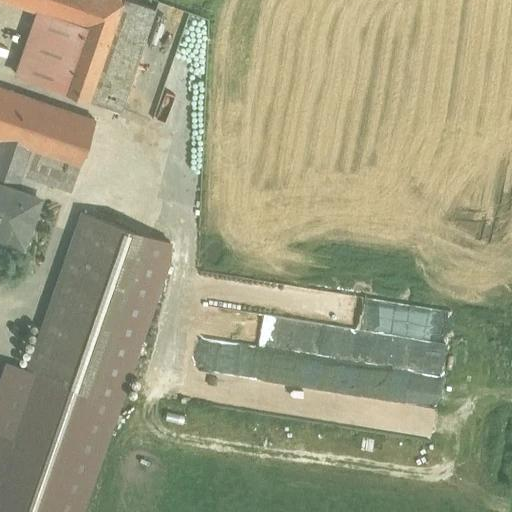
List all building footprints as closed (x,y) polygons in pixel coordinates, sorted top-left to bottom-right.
[(90,0),(0,0),(37,13),(81,27),(90,0)] [(90,0),(81,27),(59,91),(93,103),(128,0),(90,0)] [(81,27),(37,13),(16,76),(59,91),(81,27)] [(96,120),(0,87),(0,139),(28,149),(34,151),(26,174),(71,190),(96,120)] [(28,149),(0,139),(0,236),(23,244),(39,197),(14,189),(28,149)] [(150,235),(82,212),(27,371),(95,395),(150,235)] [(400,336),(405,304),(337,294),(332,325),(400,336)] [(410,323),(408,336),(444,342),(449,312),(414,306),(411,323),(410,323)] [(442,368),(444,341),(405,339),(403,366),(442,368)] [(393,402),(388,432),(432,438),(442,375),(324,358),(319,391),(393,402)]
